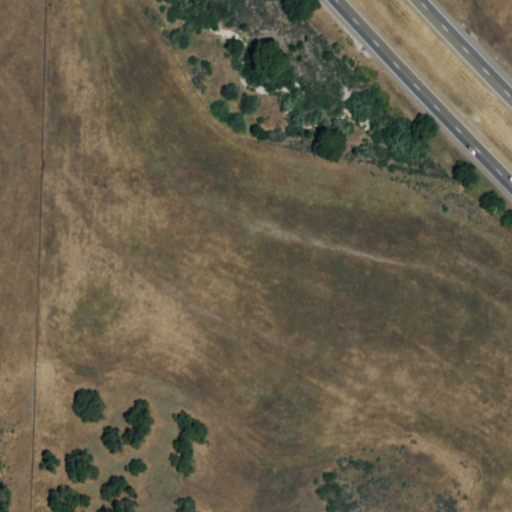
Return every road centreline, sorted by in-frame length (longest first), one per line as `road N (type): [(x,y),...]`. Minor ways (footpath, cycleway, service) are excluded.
road 1 (residential): [(511,461),(216,309),(115,237),(0,85)]
road 2 (trunk): [(335,0),(511,187)]
road 3 (trunk): [(511,99),(418,0)]
